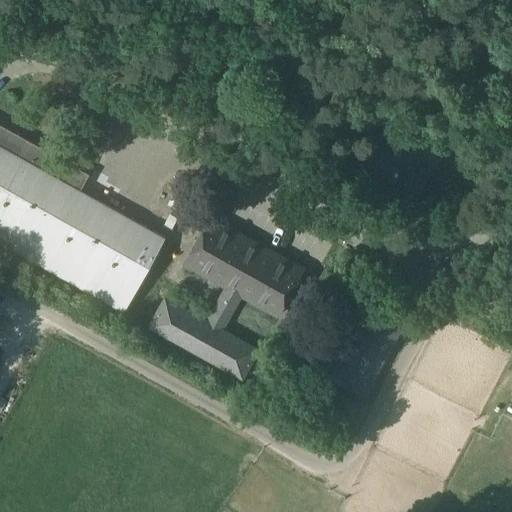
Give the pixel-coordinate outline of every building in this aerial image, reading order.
[(0,240),(125,310),(166,237),(81,189),(90,173),(0,122),(0,240)] [(373,142),(355,173),(412,204),(429,173),(409,162),(422,137),(406,128),(392,153),(373,142)] [(165,224),(172,228),(178,217),(171,213),(165,224)] [(166,298),(151,325),(243,376),(258,349),(223,329),(242,294),(278,314),(304,268),(212,216),(187,261),(186,263),(227,286),(208,321),(166,298)] [(354,330),(330,374),(364,393),(409,312),(387,299),(365,337),(354,330)]
